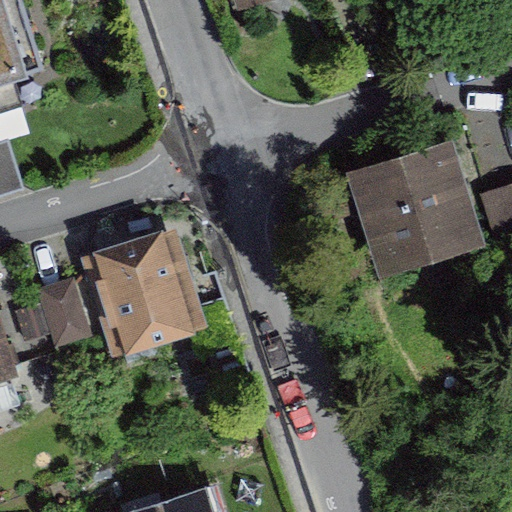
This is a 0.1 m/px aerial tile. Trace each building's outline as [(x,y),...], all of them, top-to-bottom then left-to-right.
[(37,0),(0,0),(0,101),(62,83),(37,0)] [(233,0),(239,18),(295,0),(233,0)] [(460,150),(350,183),(382,286),(491,252),(460,150)] [(177,237),(88,265),(120,368),(209,341),(177,237)] [(86,284),(41,298),(59,356),(103,342),(86,284)] [(0,314),(0,394),(23,387),(0,314)] [(213,511),(207,494),(151,511),(213,511)]
